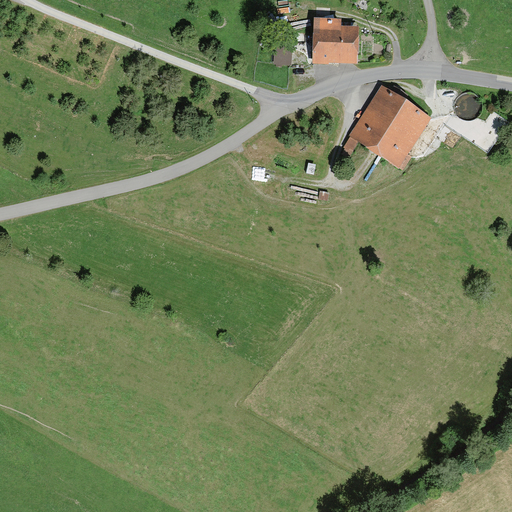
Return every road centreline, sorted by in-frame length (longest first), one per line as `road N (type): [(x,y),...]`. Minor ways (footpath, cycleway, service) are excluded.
road 1 (residential): [(296,103),(168,172),(0,212)]
road 2 (unclassified): [(31,0),(296,103)]
road 3 (residential): [(365,511),(466,448),(511,408)]
road 4 (unclassified): [(296,103),(339,82),(429,67)]
